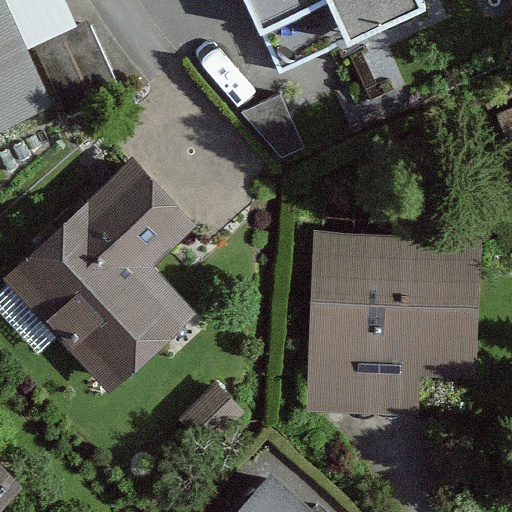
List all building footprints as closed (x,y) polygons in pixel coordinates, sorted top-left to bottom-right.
[(0,0),(0,127),(52,105),(5,0),(0,0)] [(248,0),(282,69),(420,4),(418,0),(248,0)] [(190,314),(144,269),(193,219),(125,152),(0,279),(0,280),(113,392),(190,314)] [(315,225),(307,405),(414,410),(415,378),(472,380),(478,232),(315,225)] [(0,495),(20,473),(0,455),(0,495)] [(225,511),(323,511),(264,464),(225,511)]
